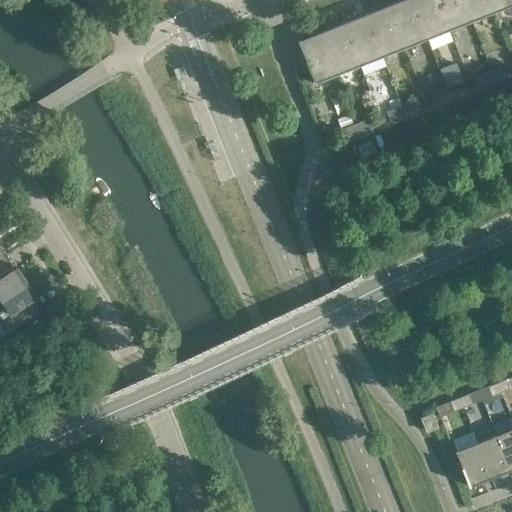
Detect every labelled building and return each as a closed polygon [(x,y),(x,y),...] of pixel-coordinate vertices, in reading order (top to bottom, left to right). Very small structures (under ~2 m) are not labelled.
[(427,39),(411,0),(401,0),(388,5),(388,4),(387,4),(404,48),(427,39)] [(449,30),(436,0),(411,0),(427,39),(449,30)] [(471,21),(462,0),(436,0),(449,30),(471,21)] [(493,12),(488,0),(462,0),(471,21),(493,12)] [(511,0),(488,0),(493,12),(511,5),(511,0)] [(404,48),(387,4),(386,5),(386,6),(366,14),(366,13),(365,13),(382,57),(404,48)] [(382,57),(365,13),(363,14),(364,15),(344,23),(343,21),(342,22),(360,65),(382,57)] [(360,65),(342,22),(341,22),(341,24),(322,32),(321,30),(320,31),(337,74),(360,65)] [(337,74),(320,31),(319,31),(319,32),(299,40),(299,39),(296,40),(297,43),(298,43),(302,53),(300,54),(306,68),(308,67),(314,83),(337,74)] [(507,65),(491,71),(494,79),(510,73),(507,65)] [(494,79),(491,71),(475,77),(478,85),(494,79)] [(462,82),(446,89),(450,97),(465,91),(462,82)] [(450,97),(446,89),(430,95),(434,103),(450,97)] [(417,100),(402,106),(405,115),(421,108),(417,100)] [(405,115),(402,106),(386,113),(389,121),(405,115)] [(340,130),(352,125),(348,116),(336,121),(340,130)] [(373,118),(357,124),(360,132),(376,126),(373,118)] [(360,132),(357,124),(341,130),(344,139),(360,132)] [(371,141),(357,146),(361,157),(375,152),(371,141)] [(15,271),(5,255),(0,258),(0,298),(26,282),(18,270),(15,271)] [(34,294),(26,282),(0,298),(0,324),(7,335),(42,313),(31,296),(34,294)] [(42,317),(29,325),(35,336),(49,327),(42,317)] [(511,389),(507,379),(498,382),(502,392),(511,389)] [(502,392),(498,382),(488,386),(492,396),(502,392)] [(473,404),(469,394),(460,397),(464,407),(473,404)] [(464,407),(460,397),(451,401),(455,411),(464,407)] [(428,431),(435,429),(439,427),(433,413),(422,418),(428,431)] [(511,470),(511,429),(497,435),(511,471),(511,470)] [(511,471),(497,435),(478,443),(492,478),(511,471)] [(492,478),(478,443),(458,450),(472,486),(492,478)]
